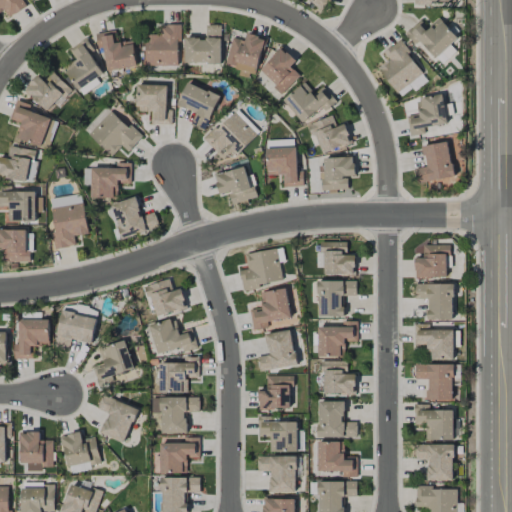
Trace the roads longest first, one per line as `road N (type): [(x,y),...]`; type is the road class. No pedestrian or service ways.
road 1 (residential): [(0,81),(54,25),(108,0),(255,3),(316,33),(358,78),(388,153),(388,215)]
road 2 (tertiary): [(0,291),(98,276),(298,218),(502,216)]
road 3 (residential): [(388,215),(389,511)]
road 4 (residential): [(201,242),(232,346),(232,511)]
road 5 (secondary): [(502,327),(502,511)]
